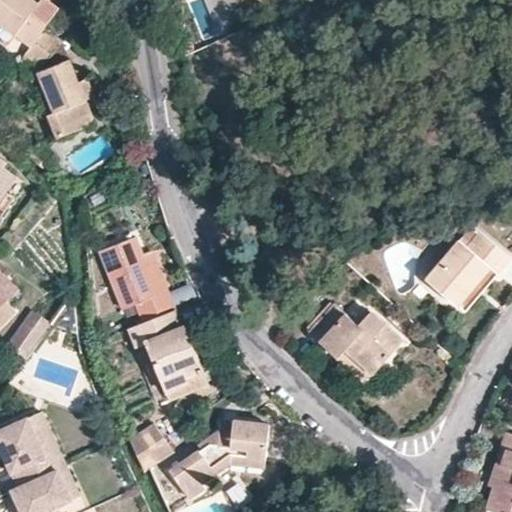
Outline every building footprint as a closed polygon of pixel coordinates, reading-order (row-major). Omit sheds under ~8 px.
[(0,0),(0,19),(16,32),(31,43),(43,28),(59,5),(52,0),(38,0),(39,0),(38,0),(0,0)] [(0,37),(8,44),(16,32),(0,19),(0,37)] [(60,39),(43,28),(31,43),(25,53),(41,64),(60,39)] [(77,80),(68,58),(39,71),(49,94),(55,110),(48,113),(57,136),(95,122),(92,115),(77,80)] [(92,115),(101,112),(87,77),(77,80),(92,115)] [(49,94),(41,96),(48,113),(55,110),(49,94)] [(16,175),(0,163),(0,198),(6,190),(16,175)] [(0,215),(14,196),(6,190),(0,198),(0,215)] [(135,235),(100,249),(124,308),(136,302),(143,321),(174,309),(166,290),(158,292),(135,235)] [(459,309),(469,313),(511,270),(511,261),(488,237),(474,251),(467,244),(430,280),(459,309)] [(0,296),(6,303),(20,289),(0,268),(0,296)] [(0,328),(16,312),(6,303),(0,296),(0,328)] [(403,340),(371,310),(363,318),(337,300),(309,331),(338,357),(346,348),(374,372),(403,340)] [(27,356),(51,322),(33,309),(8,343),(27,356)] [(186,325),(182,328),(174,309),(143,321),(130,326),(138,344),(146,341),(166,389),(190,379),(189,373),(203,368),(186,325)] [(346,348),(338,357),(366,382),(374,372),(346,348)] [(203,368),(189,373),(190,379),(166,389),(169,397),(209,381),(203,368)] [(44,449),(58,444),(42,406),(28,412),(44,449)] [(58,444),(44,449),(28,412),(0,423),(0,440),(18,480),(55,465),(66,460),(58,444)] [(167,434),(159,419),(135,434),(142,450),(167,434)] [(231,430),(218,430),(196,444),(198,450),(169,470),(186,496),(201,486),(199,480),(227,461),(228,452),(267,455),(271,423),(232,419),(231,424),(231,430)] [(502,447),(507,448),(494,486),(487,508),(499,511),(511,511),(511,432),(507,431),(502,447)] [(176,446),(167,434),(142,450),(148,465),(176,446)] [(490,484),(494,486),(507,448),(502,447),(490,484)] [(266,465),(267,455),(228,452),(227,461),(266,465)] [(68,495),(80,490),(66,460),(55,465),(68,495)] [(60,511),(56,501),(68,495),(55,465),(18,480),(12,483),(24,511),(60,511)] [(224,491),(236,510),(250,501),(238,482),(224,491)]
